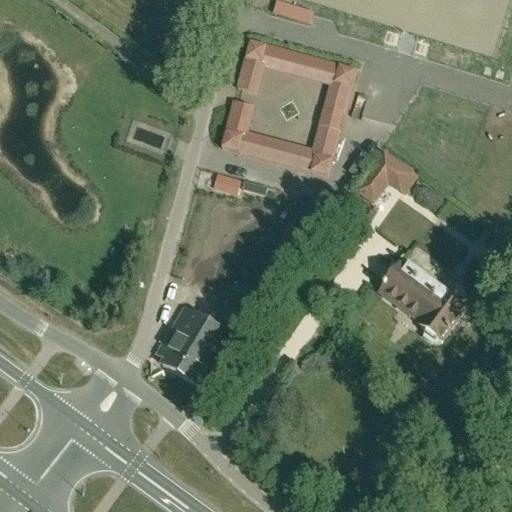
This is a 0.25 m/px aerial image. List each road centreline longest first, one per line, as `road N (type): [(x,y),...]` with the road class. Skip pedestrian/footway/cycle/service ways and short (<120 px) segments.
road 1 (unclassified): [(125,377),(144,339),(208,105)]
road 2 (unclassified): [(278,511),(125,377)]
road 3 (unclassified): [(125,377),(0,301)]
road 4 (primary): [(201,511),(84,426)]
